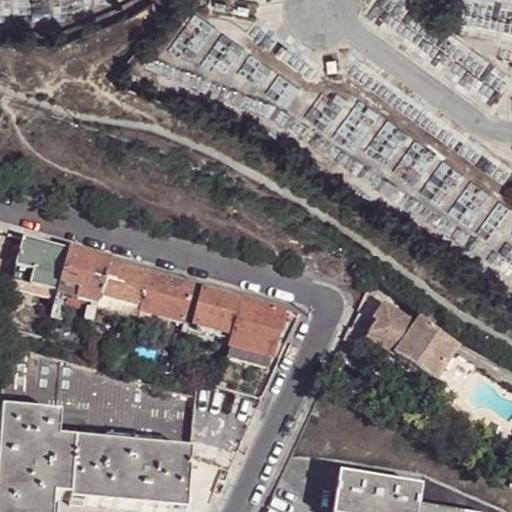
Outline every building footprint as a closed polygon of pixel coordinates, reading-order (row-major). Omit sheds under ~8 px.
[(10,285),(12,285),(55,298),(67,254),(23,242),(10,285)] [(55,298),(54,300),(64,303),(65,300),(97,309),(100,298),(109,266),(67,254),(55,298)] [(150,277),(109,266),(100,298),(135,308),(134,313),(140,315),(150,277)] [(156,320),(182,327),(193,289),(150,277),(140,315),(156,320)] [(12,285),(10,292),(53,304),(54,300),(55,298),(12,285)] [(231,338),(241,302),(203,291),(194,327),(231,338)] [(97,309),(139,321),(140,315),(134,313),(135,308),(100,298),(97,309)] [(271,361),(284,314),(241,302),(231,338),(228,350),(237,352),(271,361)] [(440,336),(422,320),(420,319),(415,326),(384,305),(373,321),(377,324),(366,340),(433,386),(459,349),(440,336)] [(83,324),(92,326),(95,314),(86,312),(83,324)] [(139,321),(138,323),(154,327),(156,320),(140,315),(139,321)] [(5,348),(0,403),(0,414),(58,419),(57,444),(73,445),(190,454),(196,399),(5,348)] [(228,350),(225,362),(234,364),(237,352),(228,350)] [(268,373),(271,361),(237,352),(234,364),(268,373)] [(0,414),(0,511),(51,511),(52,506),(67,508),(73,445),(57,444),(58,419),(0,414)] [(67,508),(120,511),(185,511),(190,454),(73,445),(67,508)] [(416,511),(419,491),(338,478),(332,511),(416,511)]
